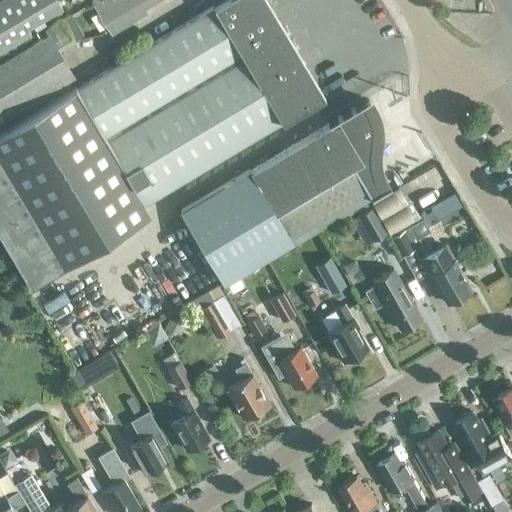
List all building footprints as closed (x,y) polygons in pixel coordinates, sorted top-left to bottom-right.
[(26,27),(61,7),(56,0),(3,0),(0,2),(0,50),(29,33),(26,27)] [(0,235),(30,285),(127,226),(148,214),(131,186),(143,179),(146,183),(152,180),(185,179),(211,165),(283,123),(324,98),(299,59),(264,0),(225,0),(127,59),(76,90),(75,89),(0,133),(0,235)] [(95,0),(92,2),(109,29),(127,17),(130,21),(144,12),(141,8),(153,0),(95,0)] [(45,30),(47,34),(0,62),(0,120),(73,76),(57,51),(73,41),(60,20),(45,30)] [(372,99),(336,120),(181,212),(224,283),(291,243),(390,184),(388,181),(384,175),(382,168),(380,161),(379,154),(380,146),(381,139),(381,133),(381,125),(380,117),(378,110),(375,103),(372,99)] [(349,219),(364,246),(386,233),(371,206),(349,219)] [(402,228),(389,235),(400,254),(402,254),(412,248),(402,228)] [(443,246),(422,259),(447,302),(469,289),(443,246)] [(358,271),(371,268),(367,249),(354,252),(358,271)] [(329,256),(314,265),(330,293),(345,285),(329,256)] [(405,290),(397,276),(392,268),(370,280),(373,284),(363,290),(373,307),(383,301),(399,329),(419,317),(404,290),(405,290)] [(238,318),(248,312),(230,283),(220,289),(238,318)] [(309,305),(319,300),(313,289),(303,294),(309,305)] [(215,336),(228,329),(239,322),(222,294),(212,300),(206,290),(192,299),(197,308),(193,310),(202,327),(208,324),(215,336)] [(282,321),(294,314),(282,292),(269,299),(282,321)] [(75,317),(96,301),(90,294),(69,310),(75,317)] [(340,362),(366,347),(355,329),(358,327),(345,303),(334,309),(341,323),(327,331),(338,350),(335,352),(340,362)] [(264,326),(276,320),(267,304),(255,311),(264,326)] [(265,329),(257,315),(245,322),(253,336),(265,329)] [(303,383),(304,381),(314,374),(291,333),(286,336),(284,333),(261,347),(277,375),(283,371),(292,387),(295,386),(297,387),(303,383)] [(178,361),(175,362),(166,368),(177,387),(189,380),(178,361)] [(242,418),(268,403),(251,373),(249,374),(242,363),(232,369),(238,380),(224,388),(242,418)] [(110,412),(121,406),(108,382),(97,389),(110,412)] [(511,437),(511,387),(495,396),(505,414),(503,415),(508,426),(506,427),(511,437)] [(187,449),(207,438),(192,411),(193,410),(185,396),(177,401),(185,415),(172,422),(187,449)] [(87,433),(98,427),(82,400),(71,406),(87,433)] [(483,472),(511,456),(511,455),(498,430),(491,434),(482,418),(478,420),(472,411),(470,412),(466,413),(460,416),(458,419),(455,421),(483,472)] [(141,439),(128,447),(144,474),(165,462),(157,447),(167,442),(160,429),(150,412),(131,422),(134,426),(141,439)] [(423,447),(415,452),(434,487),(451,478),(463,499),(481,490),(455,442),(447,446),(438,430),(430,434),(428,434),(421,437),(420,439),(419,440),(423,447)] [(114,511),(129,511),(138,507),(123,481),(129,478),(113,450),(98,458),(114,485),(103,491),(114,511)] [(395,452),(377,462),(393,490),(404,484),(419,511),(442,511),(438,502),(428,508),(423,499),(424,498),(413,479),(414,478),(404,460),(400,462),(395,452)] [(100,487),(89,467),(79,474),(91,493),(100,487)] [(489,472),(477,479),(492,504),(504,498),(489,472)] [(61,504),(52,509),(31,475),(15,485),(30,511),(95,511),(76,479),(66,484),(76,501),(63,508),(61,504)] [(342,483),(339,485),(354,511),(381,511),(376,501),(366,482),(362,485),(356,475),(354,477),(350,477),(344,480),(342,483)] [(4,498),(0,499),(0,511),(10,511),(11,511),(4,498)]
